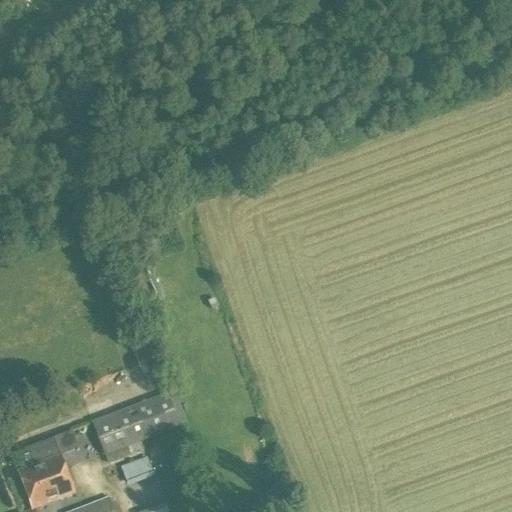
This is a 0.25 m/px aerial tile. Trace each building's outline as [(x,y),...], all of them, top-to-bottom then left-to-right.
[(211,309),(217,307),(214,298),(207,300),(211,309)] [(104,456),(140,443),(180,428),(168,394),(91,423),(104,456)] [(60,456),(53,439),(26,449),(33,467),(18,472),(32,510),(27,511),(34,511),(34,509),(74,494),(60,456)] [(140,443),(104,456),(107,466),(144,453),(140,443)] [(146,458),(120,468),(126,483),(152,473),(146,458)] [(114,511),(108,497),(70,511),(114,511)]
